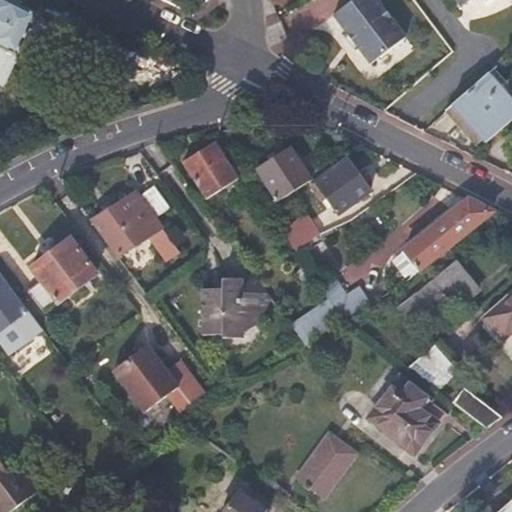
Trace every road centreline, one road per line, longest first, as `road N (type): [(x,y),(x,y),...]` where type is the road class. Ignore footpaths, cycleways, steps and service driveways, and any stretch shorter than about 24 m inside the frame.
road 1 (residential): [(252,65),(511,201)]
road 2 (residential): [(252,65),(227,92),(77,153),(0,195)]
road 3 (residential): [(114,0),(252,65)]
road 4 (residential): [(511,437),(418,511)]
